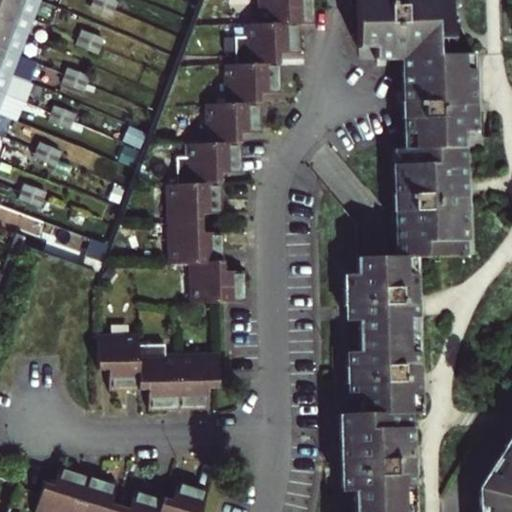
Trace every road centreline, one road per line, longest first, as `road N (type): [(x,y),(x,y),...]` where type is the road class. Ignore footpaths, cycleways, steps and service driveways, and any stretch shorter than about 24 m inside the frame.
road 1 (residential): [(277,439),(270,202),(286,153),(313,122)]
road 2 (residential): [(277,439),(36,440)]
road 3 (residential): [(313,122),(330,77),(333,0)]
